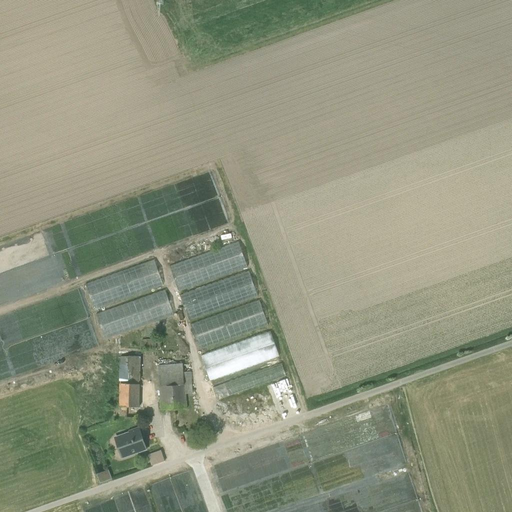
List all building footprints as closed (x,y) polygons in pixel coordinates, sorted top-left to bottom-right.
[(169,266),(178,292),(248,267),(239,242),(169,266)] [(85,284),(94,310),(163,285),(153,260),(85,284)] [(180,295),(189,321),(258,296),(249,271),(180,295)] [(96,315),(105,341),(112,338),(174,316),(165,291),(96,315)] [(190,325),(199,350),(268,326),(259,300),(190,325)] [(202,357),(211,382),(280,358),(271,333),(202,357)] [(153,339),(143,340),(134,340),(134,350),(143,349),(154,349),(153,339)] [(121,357),(121,385),(139,385),(139,377),(135,377),(135,357),(121,357)] [(159,374),(184,372),(183,364),(159,366),(159,374)] [(213,389),(217,401),(286,376),(282,364),(213,389)] [(159,374),(160,387),(185,385),(184,372),(159,374)] [(191,372),(184,372),(185,385),(186,394),(193,394),(191,372)] [(121,407),(139,407),(139,385),(121,385),(121,407)] [(160,387),(162,410),(187,408),(186,394),(185,385),(160,387)] [(115,439),(122,458),(146,449),(138,428),(128,431),(129,434),(115,439)] [(148,455),(152,466),(165,462),(161,451),(148,455)] [(108,470),(97,475),(100,484),(112,480),(108,470)]
